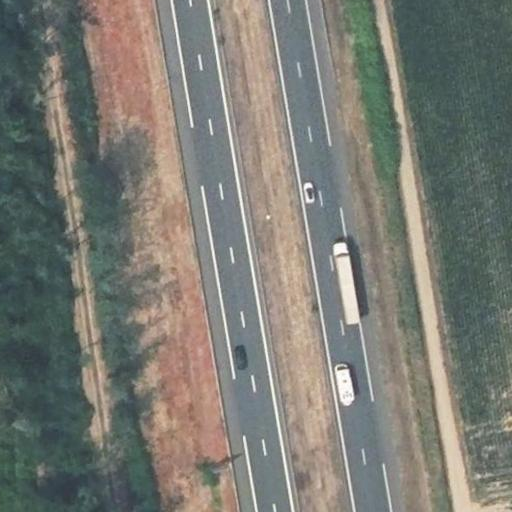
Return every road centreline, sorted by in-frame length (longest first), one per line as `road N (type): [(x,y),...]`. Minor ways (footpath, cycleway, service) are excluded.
road 1 (track): [(39,0),(103,467),(120,511)]
road 2 (motorway): [(374,511),(289,0)]
road 3 (track): [(377,0),(462,511)]
road 4 (motorway): [(191,0),(274,511)]
